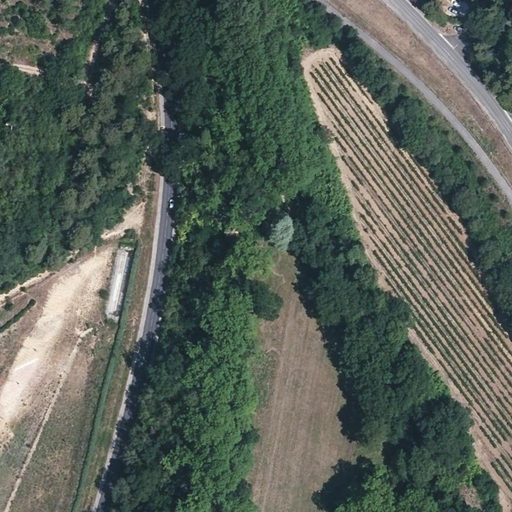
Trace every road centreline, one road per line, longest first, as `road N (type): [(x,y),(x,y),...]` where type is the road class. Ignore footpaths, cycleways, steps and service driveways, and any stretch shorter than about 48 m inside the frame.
road 1 (tertiary): [(155,0),(166,75),(164,252),(136,401),(102,511)]
road 2 (track): [(0,68),(84,84),(114,0)]
